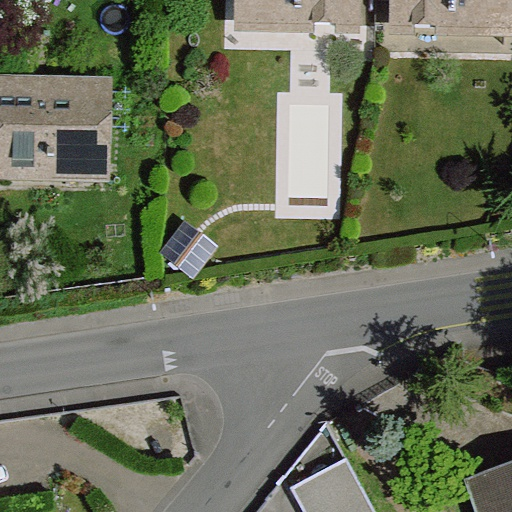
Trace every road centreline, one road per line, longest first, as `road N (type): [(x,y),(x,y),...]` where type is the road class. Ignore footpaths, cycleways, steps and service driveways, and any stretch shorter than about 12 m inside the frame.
road 1 (tertiary): [(0,369),(334,323)]
road 2 (residential): [(334,323),(200,511)]
road 3 (tertiary): [(334,323),(511,295)]
